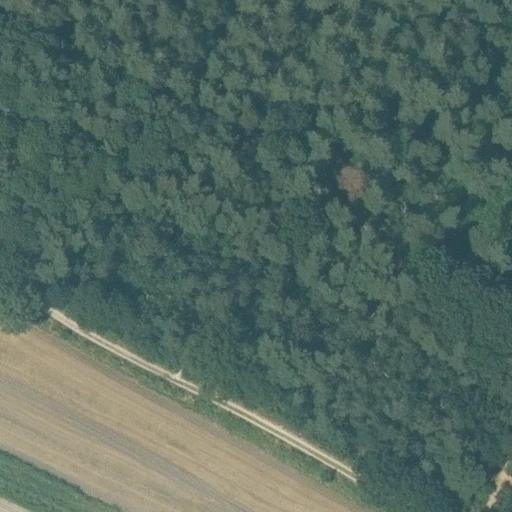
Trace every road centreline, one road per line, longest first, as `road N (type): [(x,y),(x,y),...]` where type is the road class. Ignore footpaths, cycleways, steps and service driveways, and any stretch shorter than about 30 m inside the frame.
road 1 (track): [(511,375),(290,170),(0,22)]
road 2 (track): [(416,511),(0,286)]
